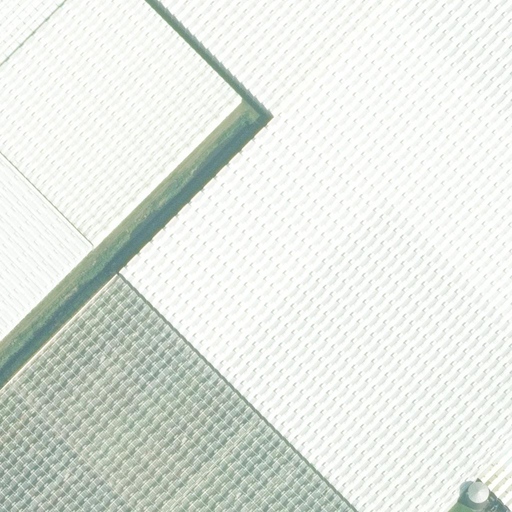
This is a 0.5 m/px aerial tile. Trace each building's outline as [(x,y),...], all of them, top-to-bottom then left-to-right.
[(93,250),(240,104),(137,0),(72,0),(0,72),(0,160),(91,252),(93,250)] [(0,0),(0,72),(72,0),(0,0)] [(511,511),(511,0),(396,0),(119,278),(352,511),(447,511),(476,483),(497,503),(505,511),(511,511)] [(150,0),(273,122),(366,29),(395,0),(150,0)] [(0,342),(91,252),(0,160),(0,342)] [(0,511),(347,511),(251,416),(116,280),(0,395),(0,511)]
